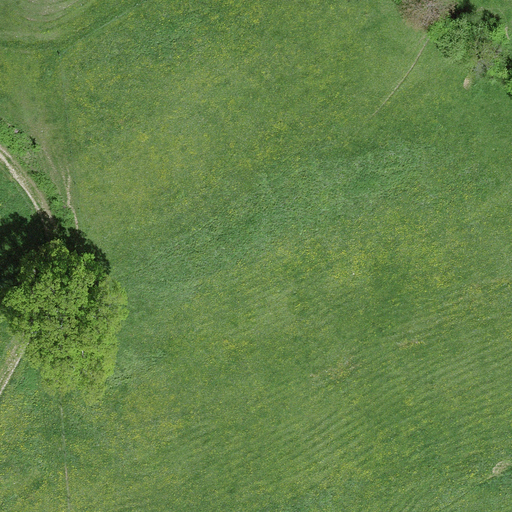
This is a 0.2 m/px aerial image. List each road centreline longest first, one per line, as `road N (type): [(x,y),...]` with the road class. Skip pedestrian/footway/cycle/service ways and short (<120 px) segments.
road 1 (track): [(0,147),(39,203),(52,244),(47,290),(0,384)]
road 2 (track): [(0,42),(49,46),(139,0)]
